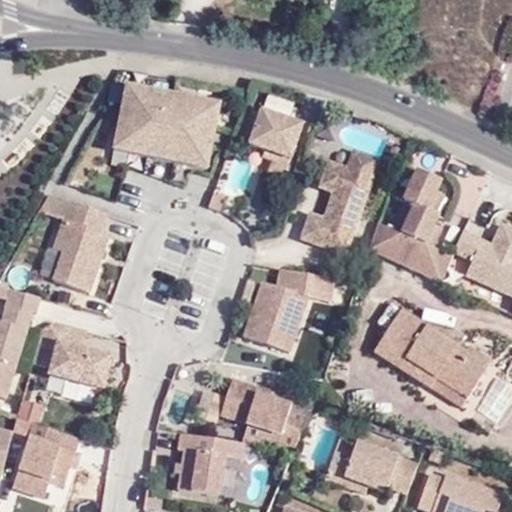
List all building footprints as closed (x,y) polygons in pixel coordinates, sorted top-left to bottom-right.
[(205,172),(218,108),(125,89),(112,153),(205,172)] [(0,134),(8,137),(14,117),(4,114),(0,128),(0,134)] [(282,178),(299,129),(261,115),(249,148),(265,153),(263,160),(271,163),(267,173),(282,178)] [(329,144),(334,130),(319,124),(314,139),(329,144)] [(347,173),(327,166),(320,189),(332,195),(323,221),(311,217),(303,240),(345,255),(377,165),(352,156),(347,173)] [(407,160),(369,251),(441,280),(452,253),(425,242),(440,208),(428,204),(441,174),(407,160)] [(320,189),(311,217),(323,221),(332,195),(320,189)] [(41,210),(68,219),(73,205),(49,196),(41,210)] [(109,239),(102,237),(109,218),(73,205),(68,219),(56,251),(64,254),(54,282),(91,294),(109,239)] [(466,274),(511,295),(511,227),(506,225),(497,246),(483,239),(473,261),(466,274)] [(454,253),(473,261),(483,239),(464,231),(454,253)] [(330,282),(277,272),(274,291),(261,286),(258,296),(253,310),(248,324),(243,338),(259,344),(273,349),(287,354),(291,345),(296,331),(301,317),(306,302),(307,298),(327,301),(330,282)] [(1,323),(0,322),(0,337),(21,344),(36,299),(10,292),(1,323)] [(402,312),(376,353),(433,390),(439,379),(468,398),(491,363),(470,350),(468,353),(402,312)] [(54,325),(42,331),(36,349),(106,371),(109,359),(78,352),(84,332),(54,325)] [(0,396),(4,397),(21,344),(0,337),(0,396)] [(106,371),(36,349),(31,366),(50,371),(48,380),(79,387),(101,392),(106,371)] [(433,390),(461,408),(468,398),(439,379),(433,390)] [(45,391),(76,399),(79,387),(48,380),(45,391)] [(257,389),(232,380),(228,390),(220,415),(241,423),(247,425),(278,436),(289,402),(256,391),(257,389)] [(220,415),(228,390),(208,383),(196,415),(238,430),(241,423),(220,415)] [(39,420),(41,401),(19,399),(18,418),(39,420)] [(306,408),(300,406),(289,402),(278,436),(274,446),(286,450),(292,451),(306,408)] [(54,447),(58,433),(29,424),(15,471),(43,480),(61,485),(71,453),(54,447)] [(286,450),(274,446),(278,436),(247,425),(240,446),(242,446),(285,453),(290,454),(292,451),(286,450)] [(0,471),(9,439),(11,434),(0,430),(0,471)] [(218,499),(224,459),(207,457),(210,441),(179,436),(176,451),(184,452),(177,492),(218,499)] [(392,487),(409,493),(419,466),(344,439),(329,478),(368,493),(371,487),(389,492),(392,487)] [(224,459),(239,462),(242,446),(240,446),(210,441),(207,457),(224,459)] [(430,478),(418,510),(423,511),(499,511),(504,500),(446,479),(443,483),(430,478)] [(158,511),(159,505),(144,502),(143,511),(158,511)]
